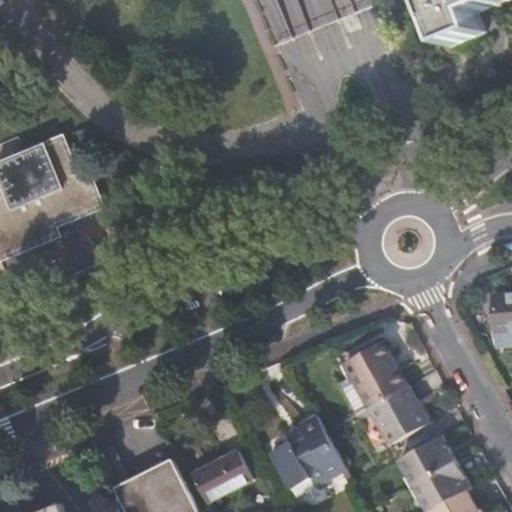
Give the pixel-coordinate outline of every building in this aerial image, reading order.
[(424,0),(445,48),(479,33),(472,15),(507,0),(424,0)] [(0,263),(60,238),(56,228),(105,208),(93,177),(82,182),(64,138),(0,164),(0,174),(7,193),(0,196),(0,263)] [(511,294),(497,296),(499,330),(511,329),(511,294)] [(346,363),(354,377),(371,408),(377,405),(405,390),(389,360),(394,357),(385,342),(346,363)] [(341,384),(358,415),(366,411),(371,408),(354,377),(341,384)] [(418,402),(410,387),(405,390),(377,405),(380,411),(397,443),(430,425),(423,412),(418,402)] [(329,432),(320,416),(301,426),(303,429),(291,436),(294,441),(273,453),(293,491),(314,479),(318,486),(349,468),(329,432)] [(440,439),(401,460),(410,475),(416,487),(459,463),(451,447),(446,449),(440,439)] [(241,450),(195,474),(211,504),(256,480),(241,450)] [(199,511),(174,461),(119,488),(131,511),(199,511)] [(422,497),(430,511),(431,511),(434,511),(470,491),(464,480),(468,478),(459,463),(416,487),(422,497)] [(434,511),(452,511),(474,500),(470,491),(434,511)] [(481,511),(474,500),(452,511),(487,511),(486,509),(481,511)]
